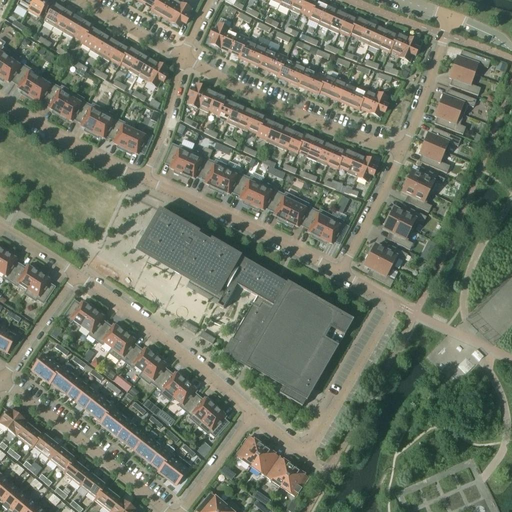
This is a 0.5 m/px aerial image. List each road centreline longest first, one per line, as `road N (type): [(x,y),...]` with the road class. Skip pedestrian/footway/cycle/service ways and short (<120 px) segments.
road 1 (residential): [(182,56),(318,125),(401,152)]
road 2 (residential): [(253,416),(75,276)]
road 3 (residential): [(313,444),(394,303),(339,272)]
road 4 (residential): [(339,272),(142,178)]
road 5 (residential): [(1,381),(166,511)]
road 6 (residential): [(401,152),(446,17),(402,0)]
road 7 (residential): [(142,178),(52,135),(0,99)]
road 8 (residential): [(339,272),(401,152)]
road 9 (residential): [(1,381),(75,276)]
road 10 (residential): [(142,178),(182,56)]
road 11 (residential): [(179,511),(253,416)]
